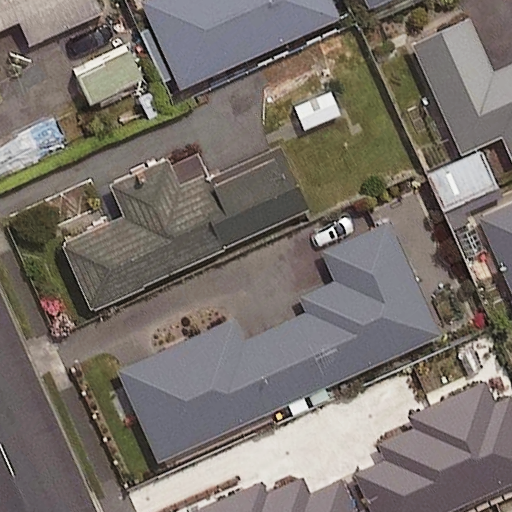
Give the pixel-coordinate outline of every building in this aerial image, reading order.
[(332,8),(328,0),(141,0),(174,76),(332,8)] [(463,7),(405,32),(453,144),(496,125),(506,150),(511,147),(511,49),(487,61),(463,7)] [(143,71),(132,45),(78,68),(90,94),(143,71)] [(269,85),(258,64),(216,88),(227,108),(269,85)] [(274,110),(281,128),(301,119),(303,125),(340,109),(329,85),(274,110)] [(160,148),(103,173),(117,205),(57,232),(86,298),(306,202),(275,132),(173,177),(160,148)] [(497,178),(480,143),(427,168),(443,202),(497,178)] [(433,326),(382,212),(315,242),(329,271),(293,287),(300,303),(239,330),(230,310),(114,362),(154,451),(433,326)] [(496,402),(485,375),(410,407),(416,422),(382,436),(389,452),(356,466),(375,511),(428,511),(511,476),(511,396),(511,395),(496,402)] [(317,511),(280,426),(206,459),(229,511),(317,511)]
